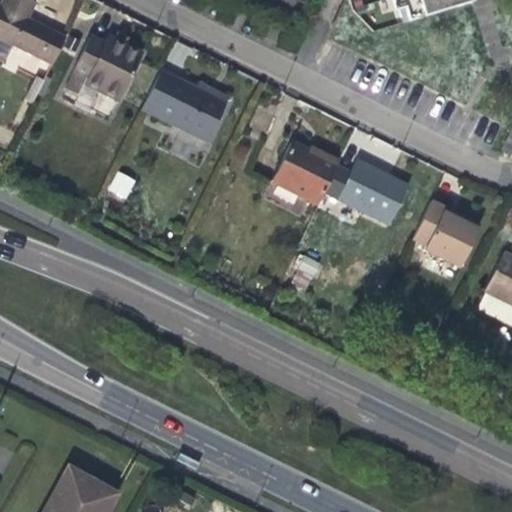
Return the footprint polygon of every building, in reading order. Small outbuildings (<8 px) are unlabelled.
[(0,43),(48,67),(62,39),(40,28),(27,22),(35,6),(24,0),(2,0),(0,4),(0,43)] [(383,0),(387,12),(391,11),(397,9),(394,0),(383,0)] [(450,0),(394,0),(397,9),(391,11),(396,27),(439,15),(437,9),(452,4),(450,0)] [(464,0),(450,0),(452,4),(437,9),(439,15),(466,8),(464,0)] [(81,85),(97,93),(103,83),(121,92),(139,57),(124,49),(119,47),(123,39),(114,34),(110,42),(103,38),(99,46),(87,39),(73,68),(86,74),(81,85)] [(205,144),(224,104),(194,89),(158,71),(138,111),(205,144)] [(28,106),(40,83),(33,79),(21,103),(28,106)] [(116,102),(121,92),(103,83),(97,93),(116,102)] [(197,84),(194,89),(224,104),(227,98),(212,91),(197,84)] [(317,206),(322,195),(336,167),(318,157),(317,160),(308,156),(287,145),(268,183),(317,206)] [(338,164),(336,167),(322,195),(386,226),(405,187),(383,176),(353,161),(348,170),(338,164)] [(124,201),(136,180),(118,170),(106,191),(124,201)] [(445,213),(448,208),(433,201),(413,239),(427,246),(425,250),(461,268),(479,231),(445,213)] [(452,210),(448,208),(445,213),(479,231),(482,225),(452,210)] [(294,268),(312,280),(322,265),(303,254),(294,268)] [(511,306),(511,259),(504,255),(485,293),(511,306)] [(179,455),(175,464),(196,474),(201,466),(179,455)] [(106,511),(115,497),(68,471),(44,511),(106,511)]
